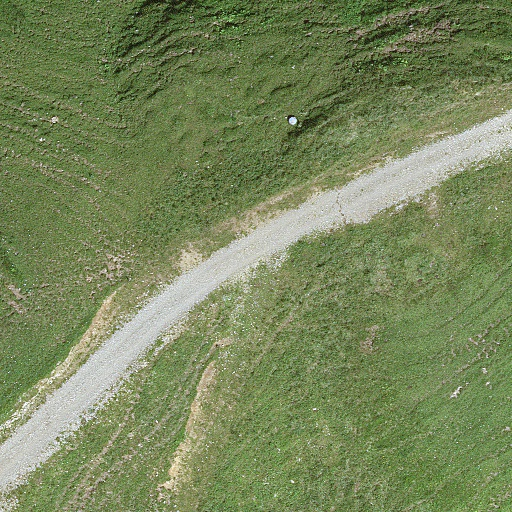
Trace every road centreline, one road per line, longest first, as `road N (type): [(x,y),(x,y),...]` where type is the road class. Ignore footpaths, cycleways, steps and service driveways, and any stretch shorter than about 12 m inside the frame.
road 1 (track): [(511,120),(242,258),(167,307),(0,473)]
road 2 (track): [(186,511),(269,246)]
